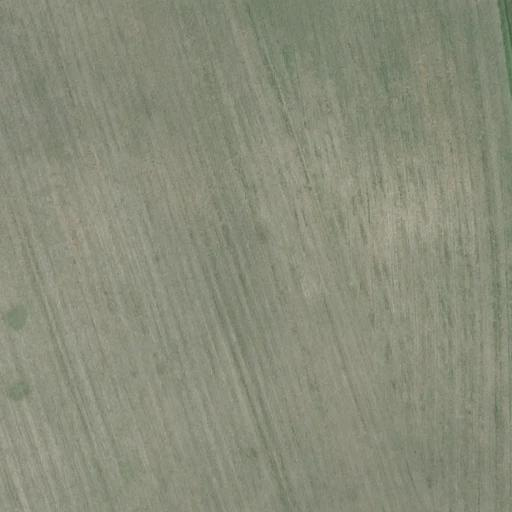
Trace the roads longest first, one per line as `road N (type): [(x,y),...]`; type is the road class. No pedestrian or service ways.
road 1 (residential): [(397,0),(429,132),(446,288),(440,511)]
road 2 (residential): [(178,214),(194,353),(182,511)]
road 3 (residential): [(0,264),(178,214)]
